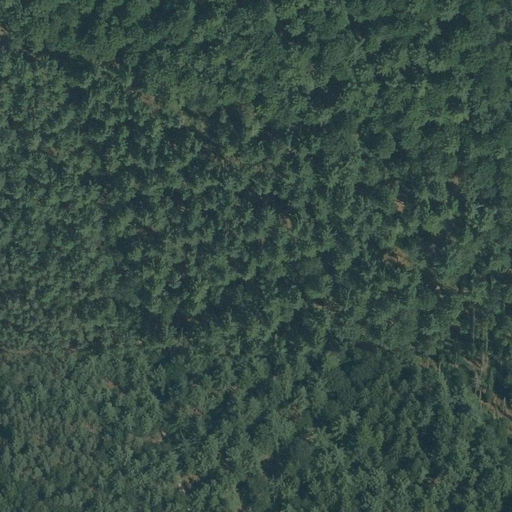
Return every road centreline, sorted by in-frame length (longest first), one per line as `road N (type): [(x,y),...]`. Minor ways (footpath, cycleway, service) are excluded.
road 1 (track): [(0,12),(52,29),(183,511)]
road 2 (track): [(44,0),(52,29),(511,178)]
road 3 (track): [(417,310),(245,511)]
road 4 (track): [(511,197),(417,310)]
road 5 (track): [(511,133),(475,0)]
